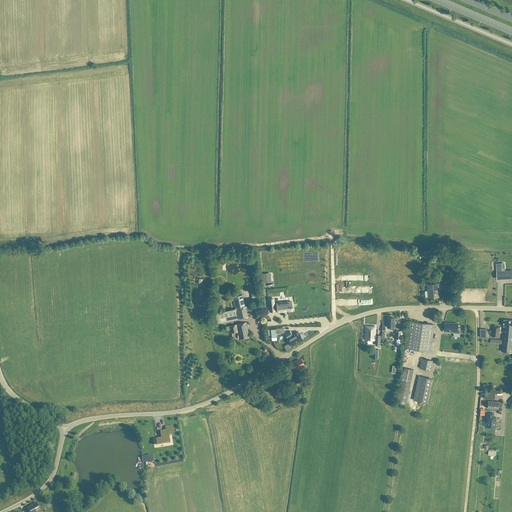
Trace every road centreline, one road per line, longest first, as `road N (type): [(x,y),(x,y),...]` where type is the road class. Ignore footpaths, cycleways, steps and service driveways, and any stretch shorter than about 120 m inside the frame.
road 1 (residential): [(66,430),(87,419),(194,407),(366,313),(511,309)]
road 2 (track): [(465,511),(477,362),(435,352)]
